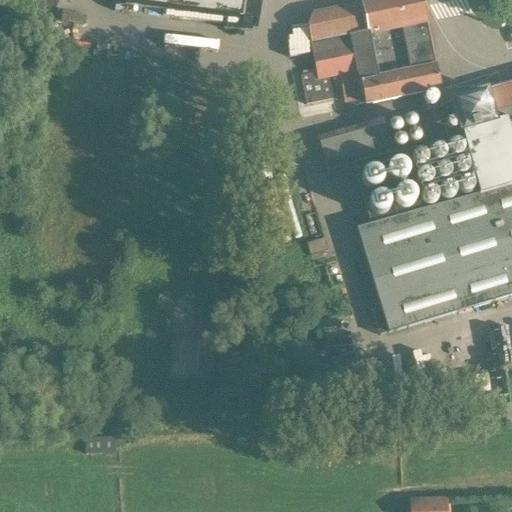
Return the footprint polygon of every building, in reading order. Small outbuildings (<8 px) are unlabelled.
[(242,19),(244,0),(123,0),(123,3),(242,19)] [(440,91),(420,0),(390,0),(313,16),(307,31),(316,77),(298,80),(304,108),(331,103),(326,81),(339,78),(344,105),(363,101),(365,109),(440,91)] [(131,93),(143,94),(146,65),(133,64),(131,93)] [(511,86),(451,104),(455,117),(430,124),(435,140),(423,143),(415,116),(385,125),(383,120),(317,139),(328,175),(392,156),(394,161),(355,173),(371,227),(357,231),(387,334),(511,296),(511,86)] [(511,369),(511,337),(500,340),(507,370),(511,369)] [(207,356),(172,359),(173,369),(207,367),(207,356)] [(500,425),(511,425),(510,407),(499,407),(500,425)] [(87,457),(117,455),(117,439),(86,440),(87,457)] [(409,511),(447,511),(447,502),(409,504),(409,511)]
